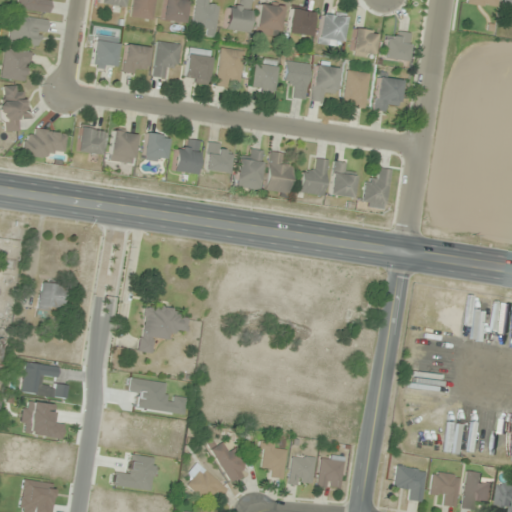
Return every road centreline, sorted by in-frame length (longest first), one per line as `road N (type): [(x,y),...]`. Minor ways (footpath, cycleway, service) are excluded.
road 1 (tertiary): [(360,511),(440,0)]
road 2 (secondary): [(511,267),(0,188)]
road 3 (residential): [(63,93),(419,149)]
road 4 (residential): [(121,207),(77,511)]
